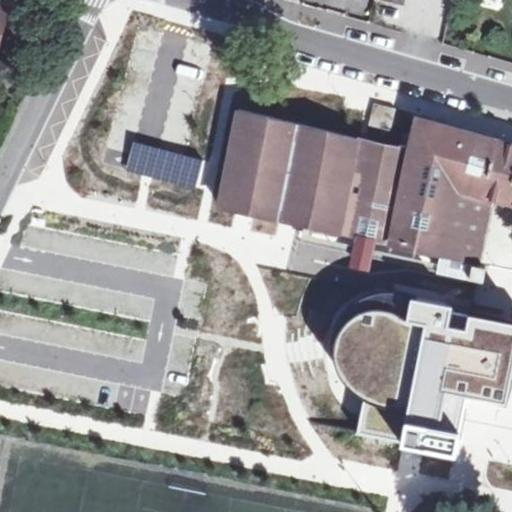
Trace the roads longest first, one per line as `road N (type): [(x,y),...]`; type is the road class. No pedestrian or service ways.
road 1 (residential): [(207,0),(511,90)]
road 2 (residential): [(87,0),(0,180)]
